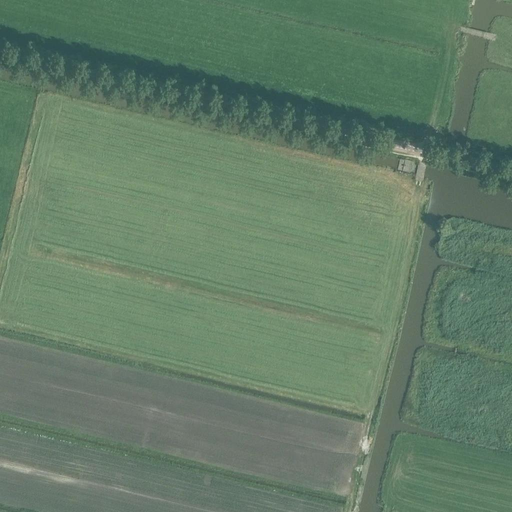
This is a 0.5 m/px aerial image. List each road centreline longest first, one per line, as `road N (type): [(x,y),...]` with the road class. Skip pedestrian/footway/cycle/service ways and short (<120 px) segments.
road 1 (unclassified): [(511,175),(0,56)]
road 2 (track): [(348,511),(425,155)]
road 3 (track): [(461,0),(425,155)]
